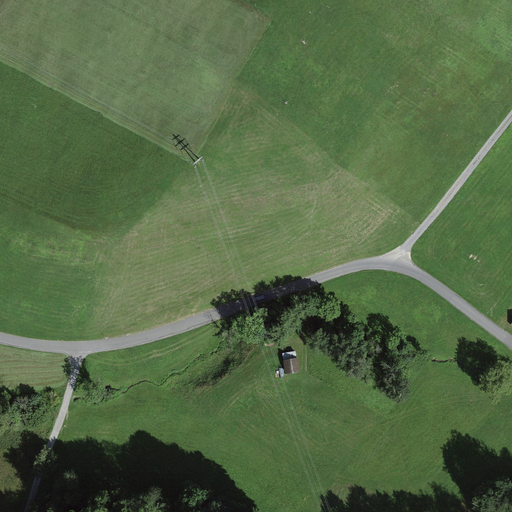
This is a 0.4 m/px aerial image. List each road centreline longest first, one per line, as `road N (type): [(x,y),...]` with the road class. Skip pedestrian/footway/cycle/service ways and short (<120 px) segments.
road 1 (unclassified): [(0,334),(78,343),(132,336),(377,263),(418,274),(511,342)]
road 2 (track): [(511,116),(388,264)]
road 3 (track): [(78,343),(29,511)]
